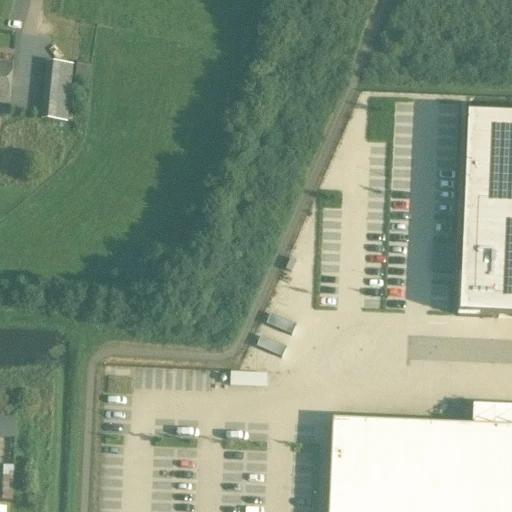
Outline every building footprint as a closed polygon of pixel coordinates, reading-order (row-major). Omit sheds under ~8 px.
[(48,59),(40,120),(64,123),(72,61),(48,59)] [(0,105),(9,106),(13,63),(0,61),(0,105)] [(511,120),(466,119),(457,319),(511,321),(511,120)] [(368,282),(406,283),(408,205),(392,205),(392,199),(370,198),(370,209),(368,209),(367,269),(368,269),(368,282)] [(229,385),(265,386),(265,374),(229,374),(229,385)] [(0,416),(0,438),(13,439),(13,417),(0,416)] [(511,511),(511,432),(332,425),(327,511),(511,511)]
